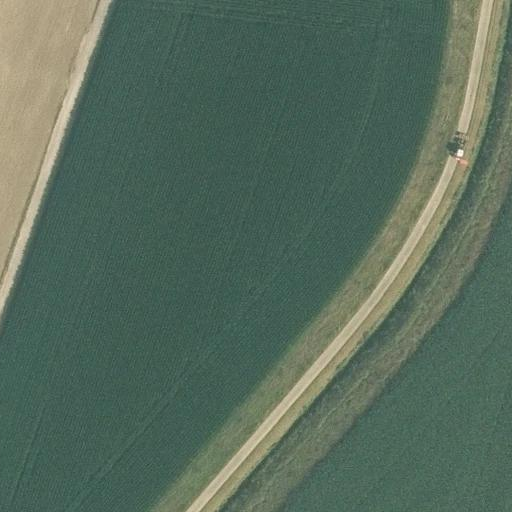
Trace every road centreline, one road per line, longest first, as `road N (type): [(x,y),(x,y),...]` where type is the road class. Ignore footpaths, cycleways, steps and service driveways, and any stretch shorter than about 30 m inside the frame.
road 1 (track): [(489,0),(467,116),(429,217),(368,313),(196,511)]
road 2 (track): [(108,0),(0,303)]
